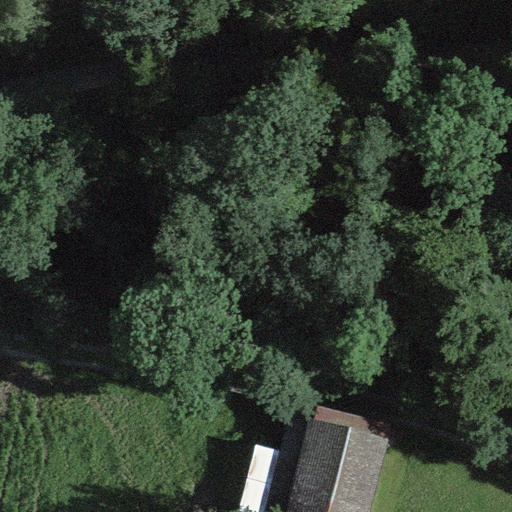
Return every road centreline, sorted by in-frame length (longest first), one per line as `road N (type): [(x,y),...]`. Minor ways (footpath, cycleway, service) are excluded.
road 1 (track): [(511,49),(0,87)]
road 2 (track): [(0,356),(381,413)]
